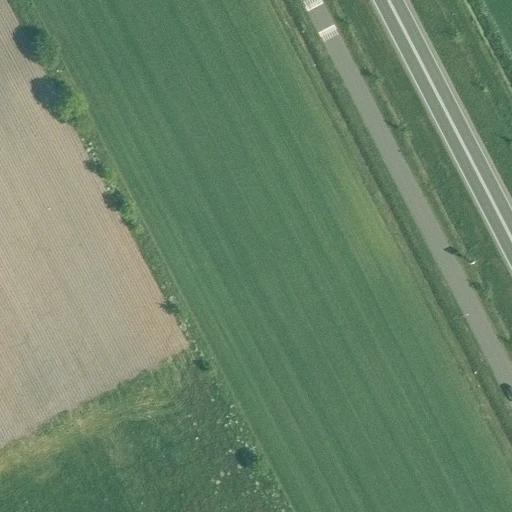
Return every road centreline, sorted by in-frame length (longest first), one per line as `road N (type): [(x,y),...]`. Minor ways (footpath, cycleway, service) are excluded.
road 1 (unclassified): [(511,389),(310,0)]
road 2 (trunk): [(511,241),(387,0)]
